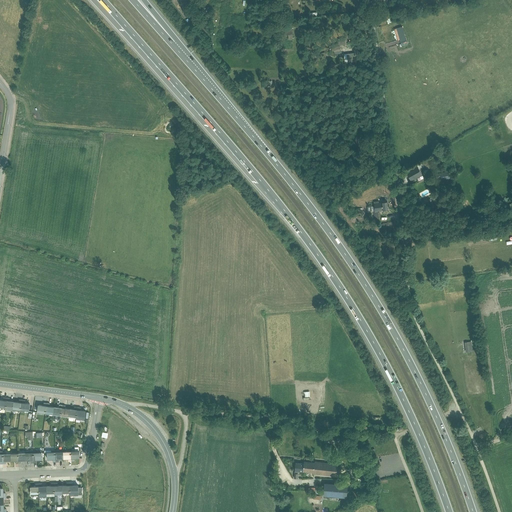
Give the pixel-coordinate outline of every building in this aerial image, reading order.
[(394,29),(396,41),(400,40),(401,47),(406,46),(403,27),(394,29)] [(284,36),(288,35),(288,40),(293,39),(292,28),(284,29),(284,36)] [(335,55),(342,53),(340,46),(346,44),(345,38),(338,39),(339,44),(328,47),(329,52),(333,51),(335,55)] [(345,63),(356,61),(355,53),(344,55),(344,58),(343,58),(343,60),(345,60),(345,63)] [(332,61),(327,68),(332,72),(337,66),(332,61)] [(429,160),(422,164),(426,171),(433,167),(429,160)] [(342,184),(363,172),(360,167),(339,178),(342,184)] [(411,181),(422,175),(418,167),(406,174),(411,181)] [(449,172),(435,175),(436,179),(441,178),(442,181),(450,179),(449,172)] [(511,195),(502,201),(504,203),(511,198),(511,195)] [(383,213),(388,212),(387,211),(388,210),(387,203),(379,204),(379,202),(374,202),(374,207),(367,208),(368,213),(371,213),(378,212),(383,211),(383,213)] [(383,225),(374,226),(374,230),(379,230),(379,232),(383,232),(382,229),(393,228),(393,223),(382,224),(383,225)] [(494,231),(488,232),(489,242),(496,241),(494,231)] [(474,341),(471,341),(471,343),(464,343),(465,353),(472,352),(471,344),(474,343),(474,341)] [(13,411),(14,402),(9,402),(9,399),(6,399),(5,410),(13,411)] [(20,412),(22,401),(19,400),(19,403),(14,402),(13,411),(20,412)] [(24,413),(28,413),(28,412),(29,412),(30,404),(29,404),(24,404),(25,401),(22,401),(20,412),(24,413)] [(45,414),(47,404),(44,404),(44,403),(43,406),(39,406),(39,405),(38,405),(37,413),(45,414)] [(45,416),(53,417),(54,408),(49,407),(50,404),(49,404),(47,404),(45,414),(45,416)] [(61,417),(62,406),(60,406),(59,405),(59,408),(54,408),(53,417),(54,417),(60,418),(61,417)] [(61,417),(68,419),(69,410),(65,409),(65,406),(62,406),(61,417)] [(76,420),(78,408),(75,408),(75,407),(74,410),(70,410),(70,409),(69,409),(69,410),(68,419),(76,420)] [(76,420),(84,421),(85,412),(80,411),(81,408),(80,408),(78,408),(76,420)] [(345,434),(326,432),(325,438),(345,440),(345,441),(349,441),(349,438),(345,437),(345,434)] [(79,458),(79,447),(75,448),(75,451),(71,451),(71,461),(74,461),(74,458),(79,458)] [(56,462),(55,450),(45,450),(45,452),(47,452),(48,459),(48,460),(48,459),(53,459),(53,462),(56,462)] [(63,459),(64,459),(63,452),(63,450),(55,450),(56,462),(59,462),(59,459),(63,459)] [(10,461),(10,453),(10,451),(2,452),(3,464),(5,464),(6,464),(5,461),(10,461)] [(34,463),(34,453),(34,451),(26,451),(26,460),(31,460),(31,463),(34,463)] [(71,461),(71,451),(63,452),(64,459),(68,459),(68,462),(69,462),(69,461),(71,461)] [(41,460),(42,460),(41,452),(34,453),(34,463),(37,462),(37,463),(37,460),(41,460)] [(18,463),(18,453),(10,453),(10,461),(15,460),(15,463),(18,463)] [(304,464),(303,472),(313,473),(313,474),(339,477),(340,464),(315,461),(315,463),(304,461),(304,464)] [(303,472),(304,464),(296,463),(294,478),(298,479),(298,471),(303,472)] [(70,493),(78,493),(78,485),(73,485),(73,482),(73,483),(70,483),(70,493)] [(55,495),(54,483),(51,483),(51,486),(47,486),(46,486),(47,497),(55,496),(55,495)] [(61,496),(63,493),(62,486),(57,486),(57,483),(54,483),(55,495),(58,495),(58,496),(61,496)] [(70,493),(70,483),(67,483),(67,486),(62,486),(63,493),(70,493)] [(324,483),(323,496),(347,498),(348,485),(324,483)] [(39,496),(39,484),(36,484),(36,487),(31,487),(31,494),(31,496),(32,497),(34,497),(34,496),(39,496)] [(39,497),(47,497),(46,486),(42,487),(42,484),(41,484),(39,484),(39,496),(39,497)] [(361,497),(358,489),(353,492),(356,499),(361,497)]
